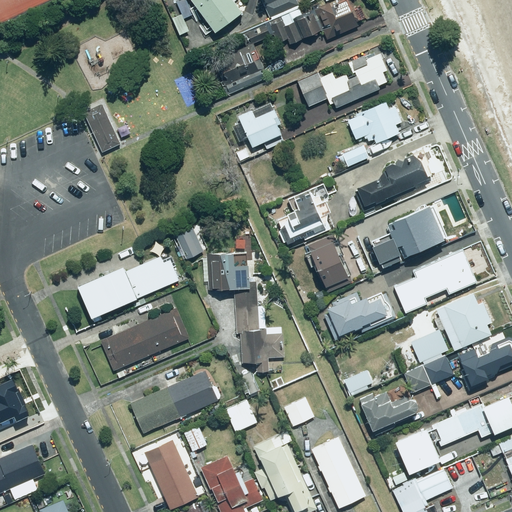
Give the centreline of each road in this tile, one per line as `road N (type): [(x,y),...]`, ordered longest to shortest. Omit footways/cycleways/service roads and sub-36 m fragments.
road 1 (residential): [(405,0),(511,243)]
road 2 (residential): [(117,511),(9,280)]
